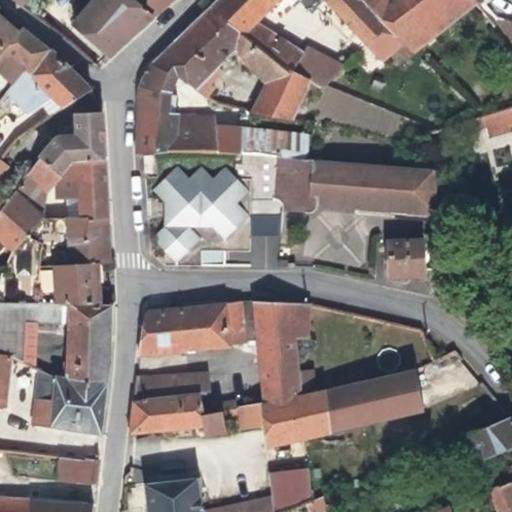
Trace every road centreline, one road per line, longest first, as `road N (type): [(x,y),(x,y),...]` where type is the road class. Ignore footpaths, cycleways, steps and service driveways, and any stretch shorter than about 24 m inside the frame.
road 1 (residential): [(511,403),(458,336),(410,303),(287,281),(130,281)]
road 2 (tertiary): [(113,511),(130,281)]
road 3 (tertiary): [(130,281),(119,86)]
road 4 (residential): [(119,86),(7,0)]
